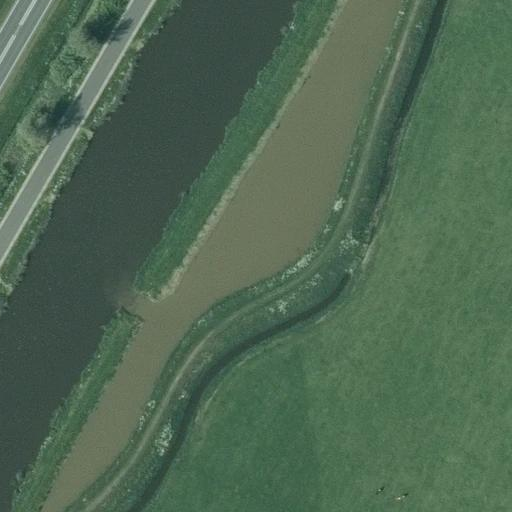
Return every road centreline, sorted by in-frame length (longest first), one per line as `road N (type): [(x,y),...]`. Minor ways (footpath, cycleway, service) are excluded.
road 1 (track): [(86,511),(131,463),(213,327),(295,282),(323,256),(421,0)]
road 2 (unclassified): [(0,256),(147,0)]
